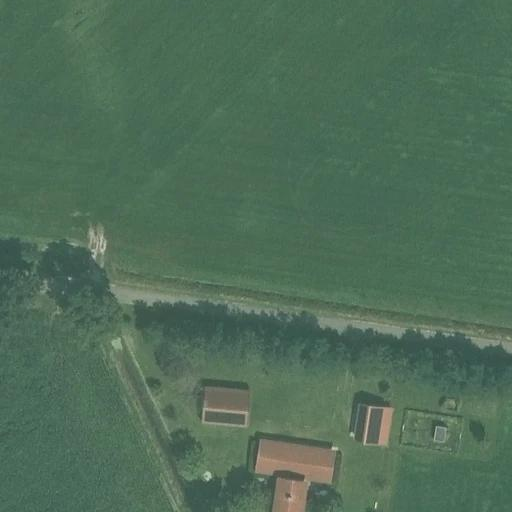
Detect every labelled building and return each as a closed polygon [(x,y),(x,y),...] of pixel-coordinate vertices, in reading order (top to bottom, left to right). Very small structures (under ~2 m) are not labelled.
[(246,423),(247,411),(249,391),(207,387),(204,419),(246,423)] [(393,404),(361,398),(354,438),(386,443),(393,404)] [(262,442),(258,466),(274,469),(278,445),(262,442)] [(317,451),(314,475),(329,477),(333,453),(317,451)] [(305,462),(290,460),(287,478),(284,478),(280,505),(278,505),(277,511),(302,511),(303,508),(302,508),(306,481),(303,480),(305,462)]
